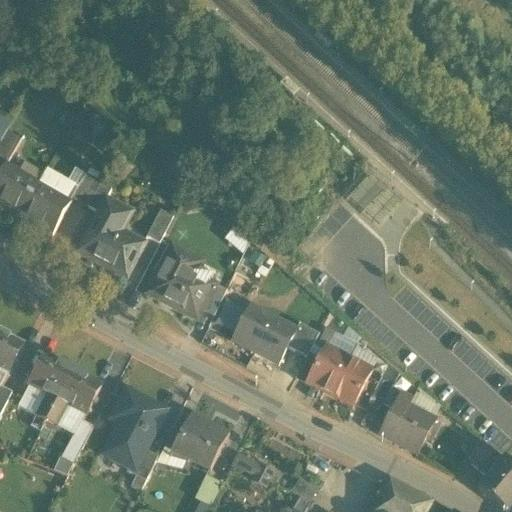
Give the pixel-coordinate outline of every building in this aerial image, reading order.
[(1,119),(0,120),(0,144),(7,133),(12,125),(1,119)] [(109,128),(92,143),(104,157),(122,142),(109,128)] [(7,133),(0,144),(0,159),(9,165),(22,142),(7,133)] [(24,166),(19,176),(38,187),(44,178),(24,166)] [(0,176),(0,208),(19,219),(38,187),(19,176),(5,168),(0,176)] [(70,205),(72,201),(85,178),(75,173),(68,185),(46,173),(44,178),(38,187),(70,205)] [(72,201),(87,210),(100,187),(85,178),(72,201)] [(70,205),(38,187),(19,219),(53,239),(72,207),(70,205)] [(110,193),(100,187),(87,210),(98,216),(106,200),(110,193)] [(77,255),(125,281),(144,246),(125,235),(112,229),(123,209),(106,200),(98,216),(77,255)] [(199,202),(181,206),(184,218),(202,214),(199,202)] [(135,216),(123,209),(112,229),(125,235),(135,216)] [(147,239),(160,246),(173,221),(160,215),(147,239)] [(250,246),(234,232),(224,244),(243,260),(250,246)] [(147,297),(197,323),(202,314),(213,294),(211,293),(192,283),(196,277),(203,264),(172,248),(147,297)] [(211,293),(214,287),(196,277),(192,283),(211,293)] [(202,314),(213,320),(226,294),(214,287),(211,293),(213,294),(202,314)] [(230,344),(278,370),(287,352),(296,334),(295,334),(248,309),(247,311),(251,313),(234,344),(231,342),(230,344)] [(251,313),(247,311),(231,342),(234,344),(251,313)] [(287,352),(305,362),(308,357),(318,338),(298,328),(295,334),(296,334),(287,352)] [(347,331),(340,344),(355,351),(359,342),(347,331)] [(324,335),(322,340),(329,343),(331,339),(324,335)] [(23,349),(0,337),(0,374),(6,377),(7,378),(23,349)] [(316,351),(323,355),(325,351),(348,363),(349,364),(355,352),(355,351),(340,344),(331,339),(329,343),(322,340),(316,351)] [(306,388),(329,400),(348,363),(325,351),(323,355),(319,363),(306,388)] [(378,363),(355,352),(349,364),(371,375),(378,363)] [(319,363),(308,357),(305,362),(295,383),(305,388),(306,388),(319,363)] [(29,389),(47,399),(57,404),(73,375),(44,360),(29,389)] [(349,364),(348,363),(329,400),(352,412),(371,375),(349,364)] [(73,375),(57,404),(67,410),(84,419),(85,419),(101,390),(73,375)] [(0,418),(12,396),(0,389),(0,418)] [(36,420),(47,399),(29,389),(17,411),(36,420)] [(381,409),(391,414),(400,398),(389,392),(381,409)] [(412,404),(408,411),(434,425),(441,413),(417,393),(412,404)] [(128,473),(134,476),(145,454),(146,454),(166,415),(125,395),(111,423),(118,427),(116,431),(115,430),(108,442),(110,443),(107,447),(118,453),(112,464),(128,473)] [(378,438),(417,458),(434,425),(408,411),(412,404),(400,398),(391,414),(378,438)] [(46,426),(57,404),(47,399),(36,420),(46,426)] [(56,431),(67,410),(57,404),(46,426),(56,431)] [(67,410),(56,431),(73,440),(81,424),(84,419),(67,410)] [(187,463),(210,475),(227,442),(189,422),(174,451),(190,460),(187,463)] [(61,462),(73,468),(93,430),(81,424),(73,440),(61,462)] [(487,482),(488,483),(504,464),(481,445),(468,466),(487,482)] [(118,453),(107,447),(101,459),(108,463),(112,464),(118,453)] [(190,460),(174,451),(172,455),(163,451),(158,460),(155,467),(182,475),(187,463),(190,460)] [(125,477),(145,486),(155,467),(158,460),(146,454),(145,454),(134,476),(128,473),(125,477)] [(258,467),(237,457),(231,469),(252,480),(257,469),(258,467)] [(73,468),(61,462),(54,475),(67,481),(73,468)] [(125,477),(128,473),(112,464),(108,463),(104,469),(124,479),(125,477)] [(477,495),(497,511),(508,511),(511,508),(511,471),(504,464),(488,483),(487,482),(477,495)] [(274,476),(257,469),(252,480),(249,486),(266,493),(274,476)] [(319,492),(299,481),(290,497),(300,502),(309,508),(319,492)] [(199,505),(211,511),(221,490),(206,482),(195,503),(199,505)] [(373,511),(429,511),(432,508),(433,506),(388,484),(373,511)] [(293,511),(306,511),(309,508),(300,502),(293,511)]
